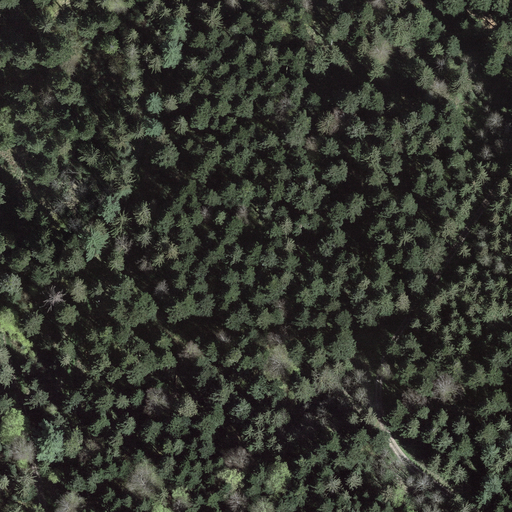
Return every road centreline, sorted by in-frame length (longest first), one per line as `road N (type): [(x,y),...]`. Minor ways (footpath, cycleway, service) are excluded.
road 1 (track): [(471,511),(388,441),(382,360),(511,167)]
road 2 (track): [(45,511),(0,325)]
